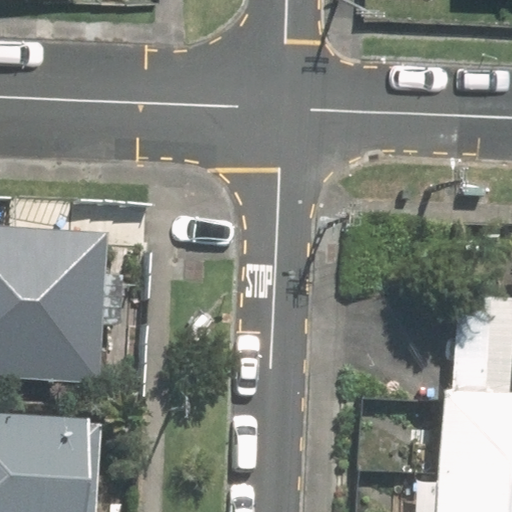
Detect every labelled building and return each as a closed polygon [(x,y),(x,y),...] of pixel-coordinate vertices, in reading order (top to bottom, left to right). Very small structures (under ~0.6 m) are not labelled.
[(56,236),(58,205),(0,202),(0,382),(76,386),(79,328),(103,330),(106,280),(81,278),(83,236),(56,236)] [(433,395),(511,398),(511,253),(501,253),(499,297),(437,295),(433,395)] [(511,398),(433,395),(424,395),(421,476),(511,479),(511,398)] [(74,511),(76,427),(59,427),(59,418),(0,416),(0,511),(74,511)] [(511,511),(511,479),(421,476),(418,511),(511,511)]
